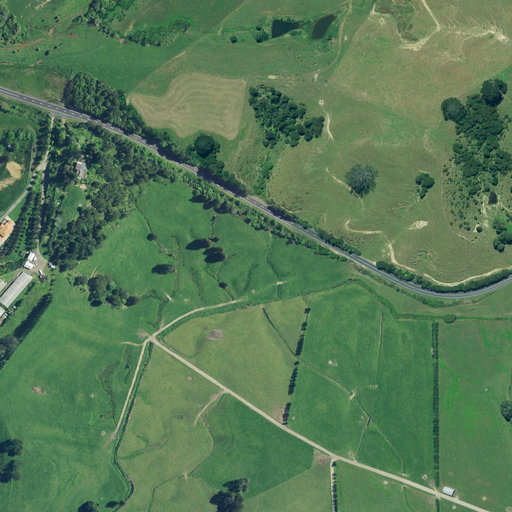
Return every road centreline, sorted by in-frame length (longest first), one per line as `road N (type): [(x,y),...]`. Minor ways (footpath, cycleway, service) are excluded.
road 1 (unclassified): [(0,90),(155,143),(429,293),(466,302),(511,283)]
road 2 (track): [(149,334),(332,456),(483,511)]
road 3 (track): [(243,298),(188,311),(144,339),(113,431)]
